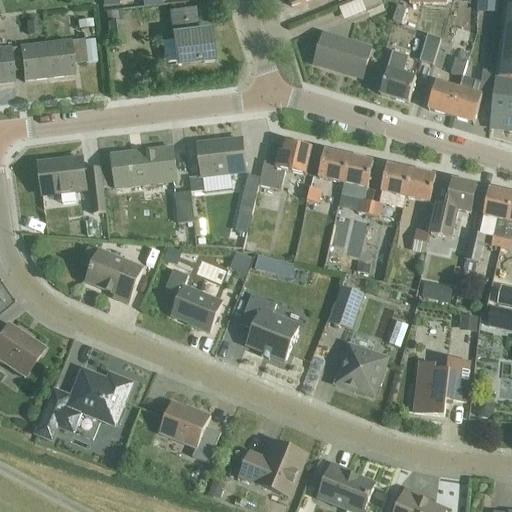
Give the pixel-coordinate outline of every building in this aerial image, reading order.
[(117,0),(102,0),(103,8),(118,6),(117,0)] [(161,0),(143,0),(145,9),(163,7),(161,0)] [(290,0),(293,9),(320,0),(290,0)] [(369,0),(361,0),(366,14),(374,11),(369,0)] [(479,0),(479,14),(500,15),(500,0),(479,0)] [(398,8),(394,23),(403,26),(407,11),(398,8)] [(498,74),(497,81),(511,82),(511,9),(506,9),(498,74)] [(179,65),(212,61),(209,36),(196,37),(192,10),(172,12),(179,65)] [(28,37),(41,36),(39,22),(26,24),(28,37)] [(78,22),(79,31),(92,30),(92,22),(78,22)] [(110,47),(125,45),(122,22),(107,24),(110,47)] [(324,36),(315,67),(362,81),(372,51),(324,36)] [(165,63),(163,39),(153,40),(156,64),(165,63)] [(434,68),(441,43),(429,39),(421,65),(434,68)] [(94,41),(84,42),(87,63),(96,61),(94,41)] [(71,42),(46,45),(49,81),(75,77),(73,64),(87,63),(84,42),(71,43),(71,42)] [(22,49),(16,50),(18,71),(24,70),(26,83),(49,81),(46,45),(21,48),(22,49)] [(11,49),(0,50),(0,86),(15,85),(13,72),(18,71),(16,50),(11,50),(11,49)] [(410,106),(417,82),(403,78),(408,60),(394,56),(382,98),(410,106)] [(456,59),(451,75),(463,79),(468,63),(456,59)] [(495,95),(497,81),(498,74),(484,73),(481,94),(495,95)] [(461,92),(452,119),(475,126),(483,99),(481,98),(474,96),(478,83),(465,78),(461,92)] [(511,82),(497,81),(495,95),(491,127),(511,129),(511,82)] [(452,119),(461,92),(438,85),(429,112),(452,119)] [(199,147),(203,179),(246,173),(242,142),(199,147)] [(265,164),(261,179),(259,188),(282,194),(287,173),(306,178),(313,151),(288,145),(285,156),(280,154),(277,167),(265,164)] [(116,190),(178,184),(175,150),(113,157),(116,190)] [(344,186),(350,159),(326,153),(319,180),(344,186)] [(374,164),(350,159),(344,186),(368,191),(374,164)] [(83,162),(39,167),(43,198),(62,196),(63,205),(76,204),(74,195),(87,193),(83,162)] [(406,200),(412,173),(388,167),(382,194),(406,200)] [(94,217),(107,215),(101,171),(88,172),(94,217)] [(437,178),(412,173),(406,200),(431,206),(437,178)] [(249,177),(240,213),(252,216),(259,188),(261,179),(255,178),(249,177)] [(205,192),(203,179),(189,180),(190,194),(205,192)] [(437,207),(435,219),(432,231),(431,235),(431,236),(452,241),(459,212),(471,215),(478,188),(453,183),(447,210),(437,207)] [(308,203),(319,206),(322,193),(311,191),(308,203)] [(502,249),(511,205),(511,195),(491,191),(485,219),(497,221),(494,233),(495,234),(492,247),(502,249)] [(175,196),(179,226),(195,225),(191,195),(175,196)] [(369,217),(372,205),(361,202),(358,215),(369,217)] [(383,207),(372,205),(369,217),(381,220),(383,207)] [(511,205),(502,249),(511,252),(511,251),(511,205)] [(240,213),(235,233),(247,236),(252,216),(240,213)] [(432,231),(435,219),(424,216),(421,229),(432,231)] [(426,257),(431,236),(431,235),(418,232),(413,253),(426,257)] [(472,235),(466,262),(479,265),(485,238),(472,235)] [(228,240),(227,250),(243,251),(246,241),(228,240)] [(151,249),(146,260),(157,265),(162,253),(151,249)] [(168,250),(163,261),(176,266),(181,255),(168,250)] [(91,251),(84,267),(92,270),(86,285),(116,297),(114,301),(129,307),(144,271),(99,253),(98,255),(91,251)] [(238,258),(235,266),(249,272),(253,264),(238,258)] [(255,272),(273,276),(276,263),(259,259),(255,272)] [(370,276),(372,268),(358,265),(356,273),(370,276)] [(223,304),(186,289),(190,279),(173,272),(165,291),(180,297),(171,318),(197,329),(197,330),(210,336),(223,304)] [(424,287),(422,300),(436,303),(450,306),(453,294),(439,290),(424,287)] [(365,297),(342,289),(329,326),(351,334),(360,311),(365,297)] [(252,297),(240,327),(253,332),(247,347),(271,357),(269,360),(285,366),(299,332),(279,325),(278,326),(273,317),(277,307),(252,297)] [(494,301),(492,309),(504,312),(505,304),(494,301)] [(494,310),(490,329),(496,330),(511,333),(511,314),(500,312),(494,310)] [(463,317),(461,332),(477,334),(478,319),(463,317)] [(393,347),(398,323),(386,320),(380,344),(393,347)] [(0,363),(25,380),(45,350),(8,326),(0,337),(0,363)] [(349,347),(335,387),(355,394),(356,392),(375,399),(380,383),(382,384),(389,363),(372,358),(373,355),(349,347)] [(420,366),(414,415),(445,419),(446,402),(466,405),(471,365),(450,363),(449,374),(435,372),(436,367),(420,366)] [(47,414),(38,436),(53,442),(58,428),(74,435),(79,422),(82,414),(86,420),(93,423),(100,421),(115,428),(119,419),(132,386),(119,381),(117,387),(83,373),(72,400),(55,393),(48,410),(47,414)] [(482,418),(488,418),(492,414),(492,408),(488,404),(482,404),(478,408),(478,414),(482,418)] [(197,415),(172,405),(159,436),(196,451),(193,459),(209,466),(221,436),(206,430),(211,418),(197,413),(197,415)] [(250,455),(240,479),(289,499),(306,457),(276,445),(269,463),(250,455)] [(198,467),(191,481),(203,486),(209,472),(198,467)] [(332,468),(319,500),(349,511),(365,511),(375,487),(346,476),(347,474),(332,468)] [(213,484),(210,491),(208,497),(219,501),(221,495),(224,488),(213,484)] [(444,511),(419,501),(420,498),(406,492),(397,511),(444,511)]
